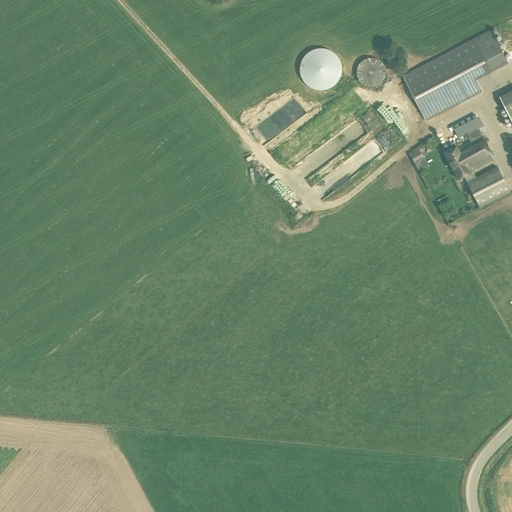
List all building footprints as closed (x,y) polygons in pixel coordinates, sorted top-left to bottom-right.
[(426,121),(482,91),(476,80),(508,64),(490,30),(459,47),(403,76),(426,121)] [(370,87),(373,87),(375,86),(377,86),(380,84),(381,83),(383,81),(384,78),(385,76),(385,74),(385,71),(385,69),(384,66),(383,64),(381,62),(379,61),(377,59),(375,58),(372,58),(370,58),(367,58),(365,59),(363,60),(361,62),(359,63),(358,66),(357,68),(356,70),(356,73),(356,75),(357,78),(358,80),(359,82),(361,84),(363,85),(365,86),(368,87),(370,87)] [(511,116),(511,84),(500,91),(511,116)] [(493,159),(477,128),(482,125),(474,109),(450,121),(459,138),(466,134),(470,142),(457,148),(457,146),(444,153),(458,180),(464,177),(479,207),(509,192),(496,168),(475,179),(471,171),(493,159)] [(349,149),(358,144),(352,132),(343,136),(349,149)] [(302,134),(281,153),(289,162),(310,143),(302,134)] [(415,163),(424,158),(418,149),(410,154),(415,163)]
